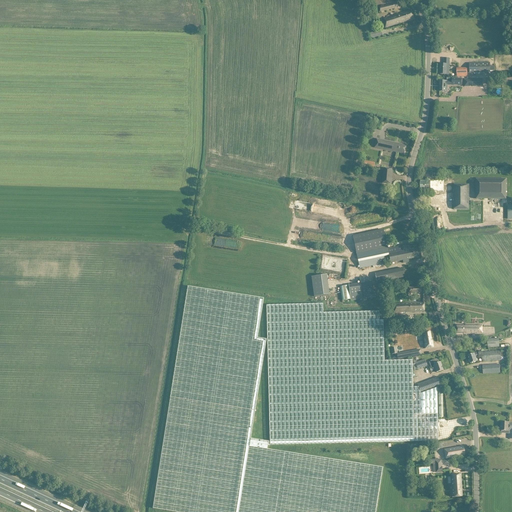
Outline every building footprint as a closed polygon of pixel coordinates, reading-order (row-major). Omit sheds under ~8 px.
[(378,7),(379,12),(398,7),(397,2),(378,7)] [(383,19),(385,28),(414,19),(411,10),(383,19)] [(370,32),(371,38),(382,36),(381,30),(370,32)] [(490,72),(490,63),(469,63),(470,73),(490,72)] [(449,75),(449,71),(448,71),(448,68),(446,68),(446,64),(441,64),(440,74),(449,75)] [(440,81),(439,91),(447,92),(447,85),(452,85),(462,85),(462,78),(452,78),(447,78),(447,79),(447,81),(440,81)] [(375,147),(405,154),(406,145),(376,139),(375,147)] [(382,183),(391,184),(392,169),(384,168),(382,183)] [(476,199),(506,199),(506,179),(476,179),(476,199)] [(420,181),(420,190),(444,191),(444,181),(434,180),(434,181),(420,181)] [(454,209),(469,209),(469,184),(454,184),(454,209)] [(418,257),(416,248),(410,250),(409,244),(387,249),(383,230),(353,236),(356,253),(359,268),(390,262),(390,263),(418,257)] [(376,283),(404,277),(402,268),(375,274),(376,283)] [(329,295),(326,275),(311,277),(314,297),(329,295)] [(372,290),(374,289),(372,282),(372,281),(364,282),(363,277),(359,278),(360,283),(348,285),(351,301),(374,297),(372,290)] [(350,299),(348,285),(340,286),(342,300),(350,299)] [(170,397),(153,508),(176,511),(375,511),(383,467),(267,449),(267,445),(270,445),(269,441),(250,438),(266,339),(257,338),(263,298),(188,286),(170,397)] [(394,303),(394,315),(405,315),(405,312),(424,312),(424,303),(405,303),(394,303)] [(417,385),(418,387),(412,387),(412,360),(384,361),(383,320),(379,320),(378,311),(322,313),(322,304),(266,305),(269,441),(270,445),(438,441),(436,388),(441,386),(438,378),(417,385)] [(457,325),(457,334),(482,333),(482,325),(457,325)] [(422,333),(425,348),(433,347),(430,331),(422,333)] [(487,339),(488,347),(499,347),(499,339),(487,339)] [(397,354),(396,354),(397,356),(397,359),(402,358),(406,357),(421,354),(420,350),(410,351),(405,352),(397,354)] [(478,352),(479,357),(482,357),(482,361),(501,360),(500,351),(478,352)] [(476,357),(478,356),(477,353),(474,353),(468,355),(470,363),(477,361),(476,357)] [(434,366),(429,368),(430,371),(435,370),(436,372),(438,372),(443,370),(440,362),(437,363),(436,359),(432,361),(433,364),(434,366)] [(415,363),(417,369),(427,365),(425,360),(415,363)] [(482,365),(483,374),(500,373),(499,364),(482,365)] [(509,431),(509,439),(511,439),(511,423),(509,423),(509,422),(501,422),(501,431),(509,431)] [(444,449),(445,458),(464,455),(463,447),(444,449)] [(461,474),(450,475),(450,477),(451,483),(452,497),(457,497),(462,497),(461,474)]
